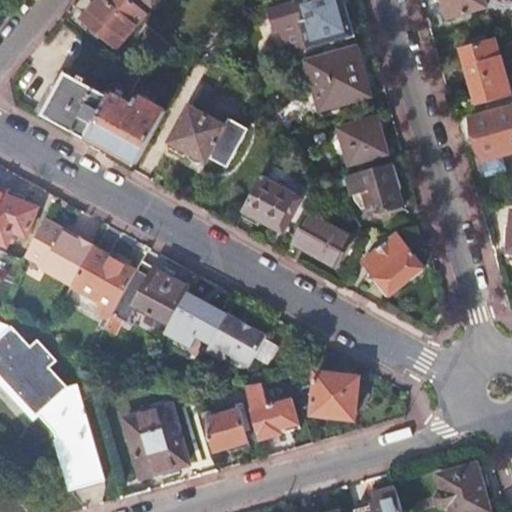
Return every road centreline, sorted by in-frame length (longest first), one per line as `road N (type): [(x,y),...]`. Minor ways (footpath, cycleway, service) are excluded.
road 1 (residential): [(0,132),(422,364),(465,379)]
road 2 (residential): [(491,352),(391,0)]
road 3 (residential): [(474,412),(444,431),(166,511)]
